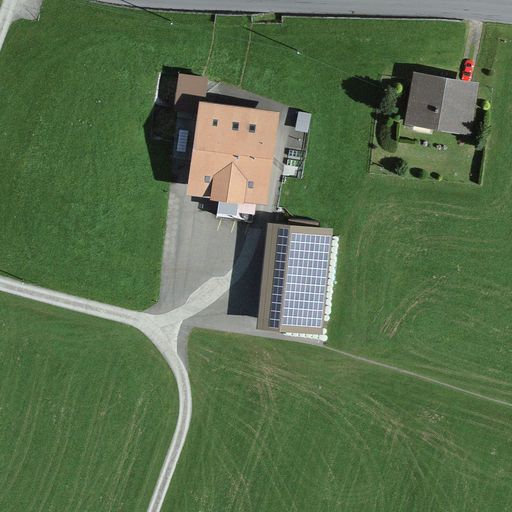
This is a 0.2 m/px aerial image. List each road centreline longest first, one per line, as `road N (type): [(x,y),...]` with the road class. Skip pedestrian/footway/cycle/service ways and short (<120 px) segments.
road 1 (unclassified): [(195,0),(511,13)]
road 2 (track): [(154,511),(185,404),(177,370),(151,336)]
road 3 (track): [(151,336),(112,316),(0,285)]
road 4 (track): [(267,208),(224,284),(178,317)]
